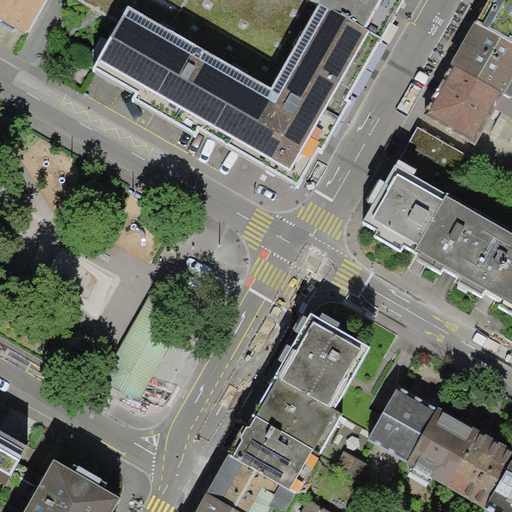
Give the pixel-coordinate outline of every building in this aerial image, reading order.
[(44,0),(0,0),(0,20),(25,35),(44,0)] [(73,0),(120,27),(135,0),(73,0)] [(135,0),(120,27),(93,74),(135,98),(132,104),(181,132),(192,139),(196,132),(295,189),(316,153),(319,155),(346,107),(343,106),(327,133),(270,100),(321,11),(300,0),(135,0)] [(399,8),(403,0),(300,0),(321,11),(378,44),(399,8)] [(511,0),(484,0),(484,1),(487,4),(483,12),(474,27),(511,48),(511,0)] [(270,100),(327,133),(343,106),(348,98),(378,44),(321,11),(270,100)] [(511,76),(511,48),(474,27),(457,56),(451,68),(511,103),(511,84),(509,83),(511,76)] [(511,120),(511,103),(451,68),(430,105),(422,118),(472,147),(493,110),(511,120)] [(467,161),(415,131),(373,204),(360,227),(375,235),(372,240),(398,255),(401,250),(412,257),(445,199),(467,161)] [(441,273),(469,289),(502,231),(445,199),(412,257),(423,263),(427,266),(425,270),(438,277),(441,273)] [(511,236),(502,231),(469,289),(466,293),(479,301),(482,297),(485,298),(499,306),(496,310),(509,318),(511,314),(511,313),(511,236)] [(154,366),(187,309),(155,291),(103,381),(135,400),(154,366)] [(272,380),(331,414),(367,351),(341,336),(334,332),(337,327),(320,318),(317,323),(308,318),(272,380)] [(331,414),(272,380),(255,412),(250,420),(315,457),(317,458),(340,419),(331,414)] [(367,442),(406,465),(436,413),(406,396),(396,391),(367,442)] [(436,413),(406,465),(445,487),(475,436),(445,419),(436,413)] [(250,420),(245,429),(240,429),(234,439),(237,443),(233,450),(228,459),(293,496),(315,457),(250,420)] [(0,485),(2,487),(24,449),(23,448),(20,454),(6,446),(9,440),(0,435),(0,485)] [(511,456),(484,441),(475,436),(445,487),(484,510),(511,460),(511,456)] [(335,468),(348,475),(356,462),(343,454),(335,468)] [(283,511),(293,496),(228,459),(217,478),(206,498),(230,511),(265,511),(267,509),(277,511),(283,511)] [(511,511),(511,460),(484,510),(487,511),(511,511)] [(369,470),(356,462),(348,475),(361,483),(369,470)] [(52,465),(24,511),(111,511),(117,502),(100,492),(103,487),(72,469),(69,474),(52,465)] [(230,511),(206,498),(197,511),(230,511)] [(321,511),(306,503),(300,511),(321,511)]
